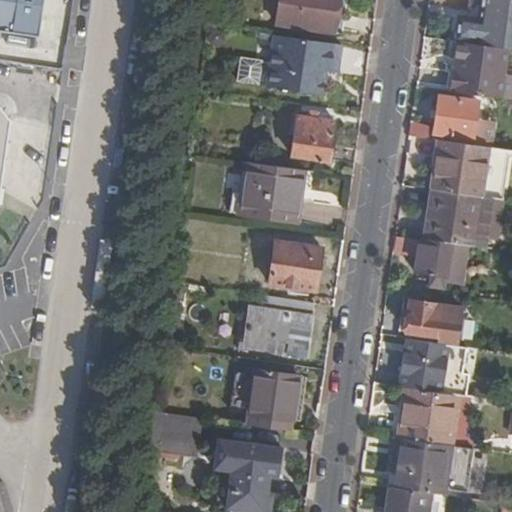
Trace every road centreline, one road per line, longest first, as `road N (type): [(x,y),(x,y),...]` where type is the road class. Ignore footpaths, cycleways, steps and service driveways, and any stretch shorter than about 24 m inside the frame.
road 1 (residential): [(331,511),(405,0)]
road 2 (unclassified): [(40,504),(119,0)]
